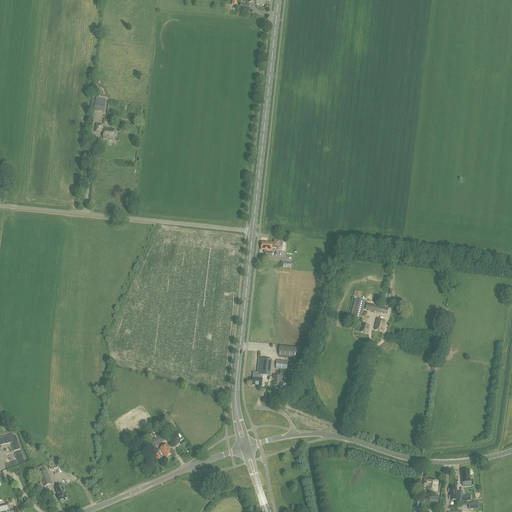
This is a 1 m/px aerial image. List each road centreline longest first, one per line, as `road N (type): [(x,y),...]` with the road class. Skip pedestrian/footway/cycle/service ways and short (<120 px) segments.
road 1 (unclassified): [(248,446),(319,433),(435,462),(511,450)]
road 2 (unclassified): [(252,231),(0,205)]
road 3 (secondary): [(252,231),(278,0)]
road 4 (secondary): [(236,410),(252,231)]
road 5 (residential): [(85,511),(242,449)]
